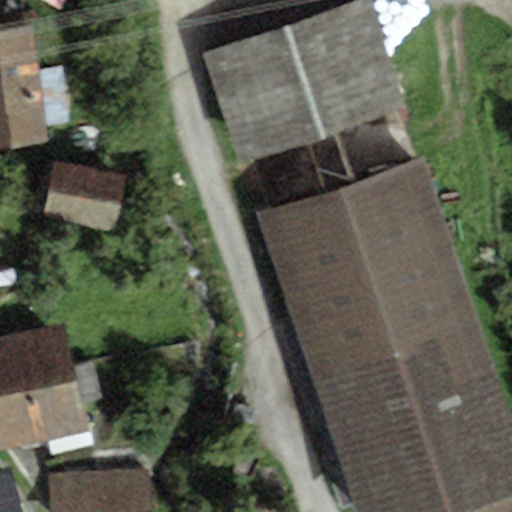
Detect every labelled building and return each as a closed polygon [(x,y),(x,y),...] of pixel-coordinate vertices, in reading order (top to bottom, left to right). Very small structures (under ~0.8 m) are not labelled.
[(359,0),(199,54),(237,166),(405,110),(368,0),(359,0)] [(0,150),(48,145),(34,28),(0,31),(0,150)] [(511,511),(511,431),(421,160),(256,214),(354,511),(511,511)] [(127,179),(54,163),(42,217),(116,232),(127,179)] [(0,339),(0,452),(89,436),(68,326),(0,339)] [(0,511),(21,511),(12,469),(0,471),(0,511)] [(50,475),(51,511),(151,511),(149,470),(50,475)]
